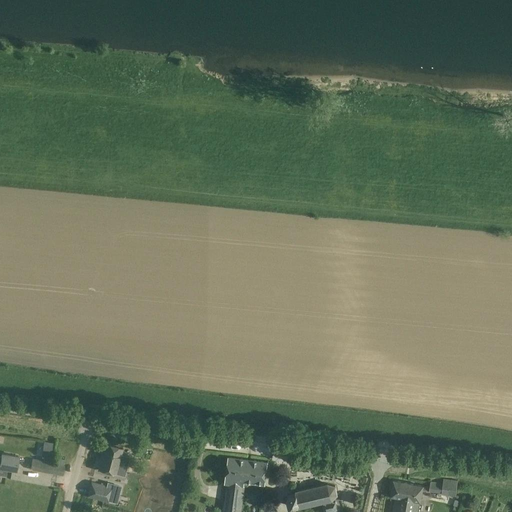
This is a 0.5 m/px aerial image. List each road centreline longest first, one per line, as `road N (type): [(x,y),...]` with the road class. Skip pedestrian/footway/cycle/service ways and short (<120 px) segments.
road 1 (unclassified): [(382,455),(89,420)]
road 2 (unclassified): [(511,472),(382,455)]
